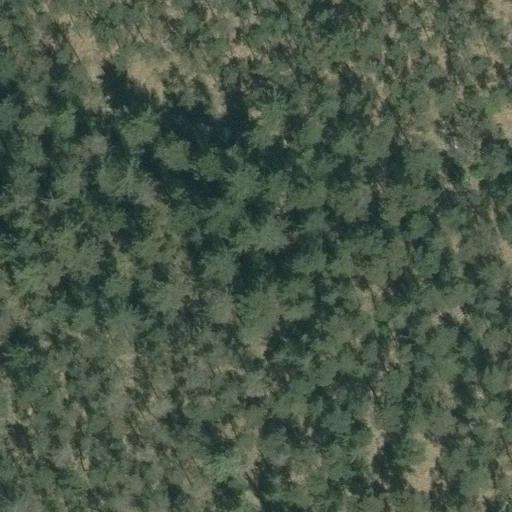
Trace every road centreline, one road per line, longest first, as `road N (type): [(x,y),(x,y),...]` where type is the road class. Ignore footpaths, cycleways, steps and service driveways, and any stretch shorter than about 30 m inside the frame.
road 1 (track): [(0,108),(511,149)]
road 2 (track): [(255,511),(294,132)]
